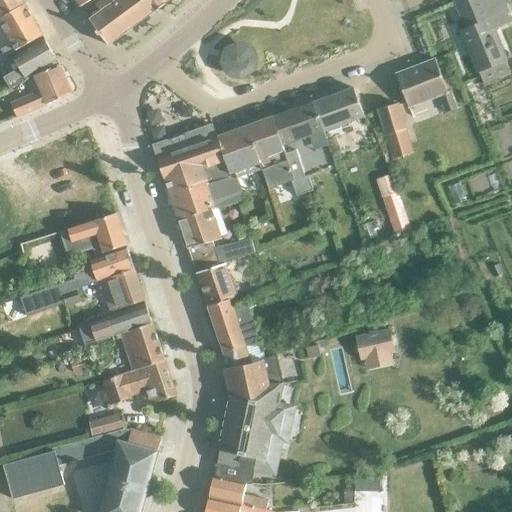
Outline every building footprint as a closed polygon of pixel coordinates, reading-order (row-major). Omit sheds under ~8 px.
[(0,0),(0,18),(24,5),(20,0),(0,0)] [(109,44),(168,0),(100,0),(94,4),(99,12),(88,20),(107,45),(108,45),(109,44)] [(467,29),(461,32),(483,85),(510,73),(492,28),(498,26),(490,6),(502,1),(502,0),(456,0),(467,29)] [(42,35),(24,5),(0,18),(0,24),(11,44),(0,49),(5,57),(42,35)] [(24,77),(55,59),(44,40),(13,58),(20,70),(4,79),(10,90),(26,80),(24,77)] [(255,75),(259,59),(252,48),(237,44),(226,50),(221,65),(228,78),(242,83),(255,75)] [(445,113),(457,109),(450,91),(447,92),(435,59),(395,74),(408,107),(439,95),(445,113)] [(16,117),(71,94),(58,65),(32,76),(40,92),(10,105),(16,117)] [(313,102),(323,130),(364,116),(353,88),(313,102)] [(179,92),(142,105),(148,123),(185,110),(179,92)] [(323,130),(313,102),(273,117),(283,145),(323,130)] [(398,104),(378,110),(385,135),(405,129),(398,104)] [(229,173),(232,179),(261,168),(268,189),(304,177),(295,150),(287,152),(286,150),(284,151),(284,149),(283,145),(273,117),(217,137),(229,173)] [(229,173),(217,137),(216,137),(212,124),(152,145),(174,208),(178,218),(212,208),(216,207),(238,199),(234,188),(235,188),(232,179),(229,173)] [(393,159),(412,153),(405,129),(385,135),(393,159)] [(389,176),(374,182),(381,200),(395,237),(410,232),(396,195),(389,176)] [(459,183),(447,187),(453,204),(465,200),(459,183)] [(212,208),(178,218),(187,248),(211,242),(220,239),(212,208)] [(65,230),(59,232),(67,257),(92,249),(94,256),(97,255),(125,246),(115,214),(65,230)] [(341,242),(356,236),(350,219),(334,225),(341,242)] [(369,222),(359,226),(364,240),(374,237),(369,222)] [(211,242),(187,248),(191,262),(215,255),(213,249),(213,247),(211,242)] [(75,289),(96,281),(98,281),(131,269),(132,269),(126,248),(89,262),(93,271),(61,283),(65,293),(75,289)] [(215,255),(191,262),(195,274),(207,307),(227,300),(234,298),(223,265),(218,267),(215,255)] [(109,311),(142,299),(131,269),(98,281),(102,292),(109,311)] [(75,289),(60,295),(64,306),(80,301),(79,300),(76,289),(75,289)] [(229,306),(227,300),(207,307),(223,353),(258,341),(245,301),(229,306)] [(107,317),(77,328),(83,343),(110,334),(111,336),(119,333),(119,332),(150,323),(145,303),(106,316),(107,317)] [(163,361),(150,323),(119,332),(119,333),(121,337),(132,370),(163,361)] [(389,330),(355,338),(360,359),(360,362),(364,361),(390,355),(394,354),(389,330)] [(243,346),(223,353),(223,368),(264,359),(258,341),(243,346)] [(317,346),(305,349),(308,360),(319,357),(317,346)] [(264,359),(223,368),(223,369),(229,396),(282,383),(280,372),(276,355),(264,359)] [(83,359),(70,362),(73,372),(86,369),(83,359)] [(175,395),(163,361),(132,370),(103,379),(110,403),(128,397),(128,395),(140,392),(144,406),(175,395)] [(220,451),(217,462),(253,470),(255,459),(264,461),(269,439),(276,440),(278,431),(280,428),(282,425),(282,422),(282,418),(281,414),(283,406),(276,404),(281,385),(283,385),(283,383),(282,383),(229,396),(218,451),(220,451)] [(88,425),(84,426),(87,437),(91,436),(120,428),(123,428),(119,414),(87,422),(88,425)] [(54,452),(2,466),(12,500),(64,485),(58,466),(115,451),(113,460),(110,459),(110,461),(113,462),(110,473),(106,473),(106,475),(108,475),(105,486),(102,486),(102,488),(105,488),(102,499),(98,498),(98,501),(101,502),(98,511),(143,511),(144,511),(141,510),(144,500),(147,500),(148,498),(144,497),(147,486),(151,487),(151,484),(148,483),(151,472),(154,473),(155,470),(152,470),(160,439),(131,431),(120,428),(91,436),(87,437),(52,446),(54,452)] [(212,476),(208,497),(265,510),(267,501),(243,495),(246,484),(242,483),(212,476)] [(353,489),(344,489),(344,501),(353,501),(353,489)] [(264,511),(265,510),(208,497),(204,511),(264,511)]
